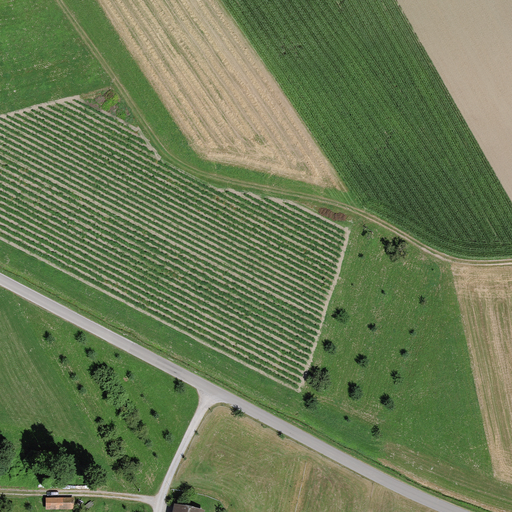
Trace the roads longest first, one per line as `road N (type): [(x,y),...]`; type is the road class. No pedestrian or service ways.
road 1 (track): [(0,104),(122,78),(139,118),(182,166),(355,209),(444,256),(511,261)]
road 2 (tertiary): [(0,277),(459,511)]
road 3 (track): [(0,489),(115,493),(160,503)]
